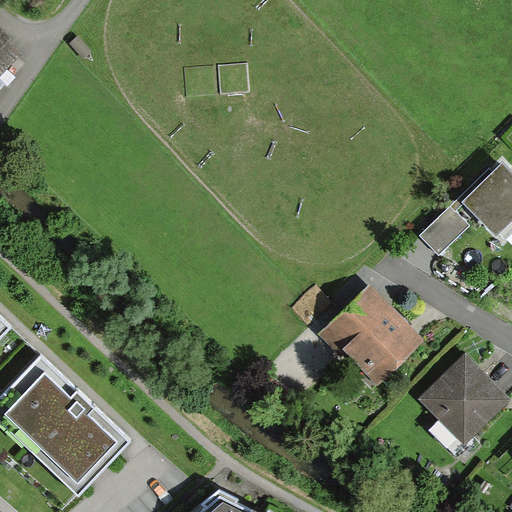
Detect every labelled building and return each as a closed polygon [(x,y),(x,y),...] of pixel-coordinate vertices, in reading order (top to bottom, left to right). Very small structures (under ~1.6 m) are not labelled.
[(0,70),(19,51),(0,33),(0,70)] [(511,165),(508,161),(467,200),(499,233),(511,221),(511,165)] [(442,258),(467,233),(449,215),(424,240),(442,258)] [(372,288),(321,336),(341,358),(349,351),(377,381),(421,340),(372,288)] [(0,342),(12,329),(0,317),(0,342)] [(131,442),(40,356),(0,397),(0,422),(79,497),(131,442)] [(465,357),(425,400),(471,443),(511,400),(465,357)] [(270,511),(225,487),(195,511),(270,511)]
